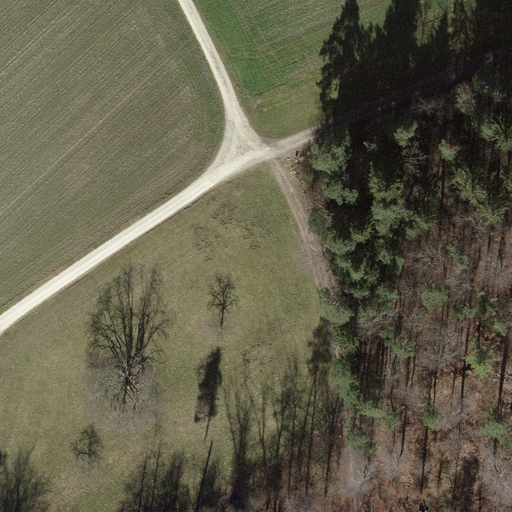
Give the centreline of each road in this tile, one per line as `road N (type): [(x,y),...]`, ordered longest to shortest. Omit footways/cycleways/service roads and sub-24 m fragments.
road 1 (track): [(237,105),(271,153),(333,322),(349,511)]
road 2 (track): [(511,48),(271,153),(221,185)]
road 3 (track): [(221,185),(0,327)]
